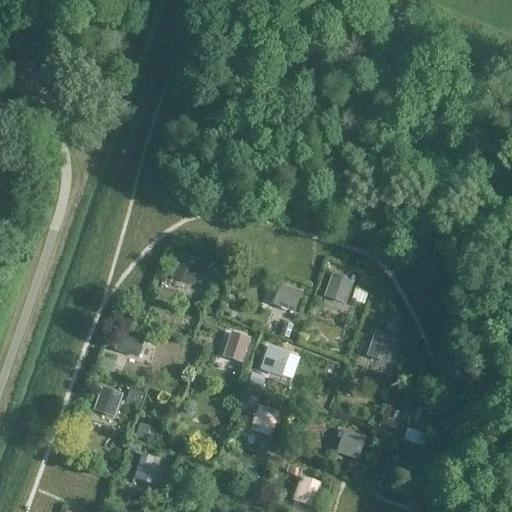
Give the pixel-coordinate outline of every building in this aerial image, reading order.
[(191,288),(195,277),(206,281),(211,266),(185,257),(176,283),(191,288)] [(323,299),(346,306),(354,283),(332,275),(323,299)] [(363,276),(360,285),(372,289),(375,281),(363,276)] [(272,306),(294,315),(302,294),(280,286),(272,306)] [(395,318),(387,322),(393,334),(401,330),(395,318)] [(285,323),(281,336),(288,338),(292,326),(285,323)] [(139,361),(146,338),(121,330),(114,353),(139,361)] [(252,341),(232,334),(224,358),(244,365),(252,341)] [(366,358),(388,365),(397,342),(374,334),(366,358)] [(282,379),(290,355),(268,347),(260,371),(282,379)] [(101,360),(98,369),(111,373),(114,364),(101,360)] [(252,375),(249,383),(260,387),(263,378),(252,375)] [(93,412),(115,420),(123,396),(101,389),(93,412)] [(395,391),(390,404),(399,408),(404,394),(395,391)] [(129,392),(126,401),(138,405),(141,396),(129,392)] [(271,398),(268,406),(279,410),(282,402),(271,398)] [(406,430),(428,437),(436,414),(414,406),(406,430)] [(281,415),(260,407),(251,432),(273,439),(281,415)] [(140,426),(136,438),(146,441),(149,429),(140,426)] [(336,455),(357,463),(366,439),(344,431),(336,455)] [(132,442),(129,451),(138,455),(142,445),(132,442)] [(165,472),(151,468),(154,459),(142,455),(133,480),(159,489),(165,472)] [(288,464),(285,473),(298,478),(301,469),(288,464)] [(350,464),(347,473),(360,478),(363,469),(350,464)] [(294,503),(312,509),(321,485),(303,479),(294,503)]
